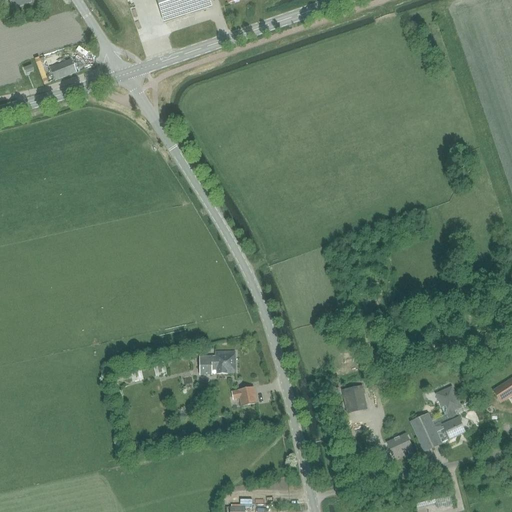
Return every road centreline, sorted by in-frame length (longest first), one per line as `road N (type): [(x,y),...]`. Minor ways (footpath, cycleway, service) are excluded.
road 1 (unclassified): [(316,511),(246,269),(123,75)]
road 2 (tertiary): [(123,75),(343,0)]
road 3 (unknown): [(313,498),(511,448)]
road 4 (tertiary): [(0,110),(123,75)]
